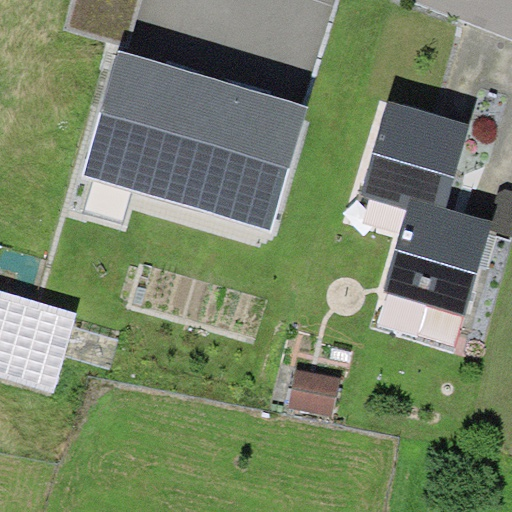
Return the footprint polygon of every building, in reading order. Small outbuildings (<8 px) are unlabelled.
[(71,0),(63,28),(110,43),(126,48),(141,0),(71,0)] [(308,106),(120,51),(84,175),(272,229),(308,106)] [(432,113),(389,101),(361,196),(407,209),(411,197),(446,207),(470,124),(432,113)] [(465,213),(446,207),(411,197),(407,209),(383,291),(463,314),(491,220),(465,213)] [(0,290),(0,376),(53,392),(75,312),(0,290)] [(294,370),(288,411),(333,417),(339,377),(294,370)]
